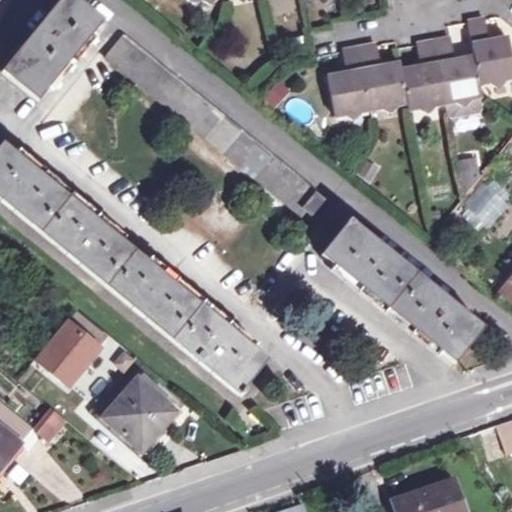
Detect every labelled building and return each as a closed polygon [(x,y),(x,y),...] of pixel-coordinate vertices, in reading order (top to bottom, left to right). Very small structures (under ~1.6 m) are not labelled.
[(59,0),(1,72),(36,101),(102,21),(77,0),(59,0)] [(511,54),(509,38),(490,41),(485,20),(466,24),(472,59),(453,62),(449,40),(419,45),(423,68),(402,72),(400,62),(379,66),(375,45),(344,51),(348,73),(327,77),(335,117),(408,103),(410,111),(480,97),(477,84),(511,77),(511,54)] [(124,37),(107,58),(315,226),(333,206),(124,37)] [(260,96),(273,110),(290,93),(276,80),(260,96)] [(0,147),(0,198),(242,398),(248,391),(245,388),(268,360),(4,143),(0,147)] [(489,230),(510,207),(482,182),(462,205),(489,230)] [(349,220),(321,255),(454,364),(483,329),(349,220)] [(99,334),(77,315),(36,362),(67,388),(99,349),(92,343),(99,334)] [(179,414),(140,381),(105,420),(143,454),(179,414)] [(0,469),(33,430),(0,402),(0,469)] [(511,419),(495,424),(503,454),(511,451),(511,419)] [(401,511),(466,511),(456,479),(396,498),(401,511)]
